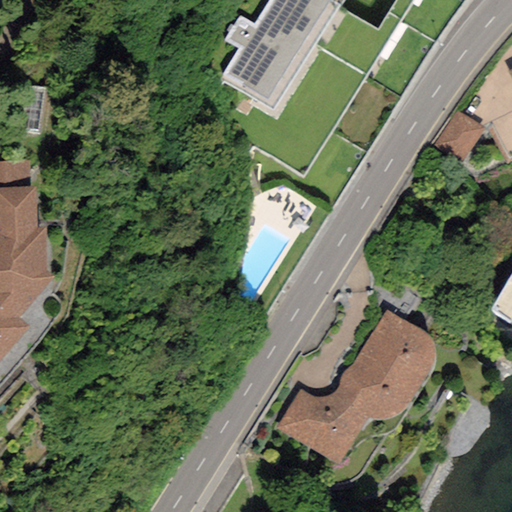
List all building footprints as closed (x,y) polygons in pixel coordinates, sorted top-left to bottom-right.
[(271,0),(255,27),(240,18),(224,43),(238,52),(220,81),(274,117),(338,15),(318,0),(271,0)] [(484,132),(455,112),(431,147),(461,167),(484,132)] [(0,163),(0,193),(28,193),(29,164),(0,163)] [(28,193),(0,193),(0,368),(30,334),(20,324),(54,284),(46,278),(45,233),(38,233),(36,193),(28,193)] [(511,284),(490,319),(511,333),(511,284)] [(299,391),(276,430),(339,473),(369,424),(376,427),(381,428),(390,428),(397,426),(402,422),(407,417),(431,381),(434,373),(435,367),(434,361),(434,356),(432,350),(428,344),(413,332),(387,313),(353,367),(347,372),(342,377),(339,384),(340,388),(334,395),(328,398),(320,399),(313,399),(299,391)]
